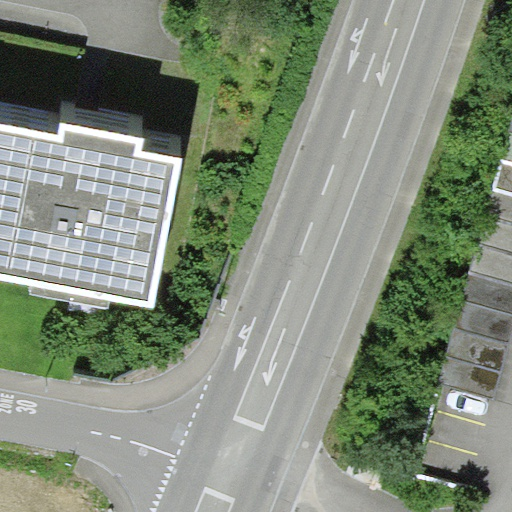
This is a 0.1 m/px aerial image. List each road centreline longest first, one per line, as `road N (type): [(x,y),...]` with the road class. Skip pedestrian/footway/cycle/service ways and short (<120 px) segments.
road 1 (secondary): [(224,466),(400,0)]
road 2 (residential): [(0,417),(224,466)]
